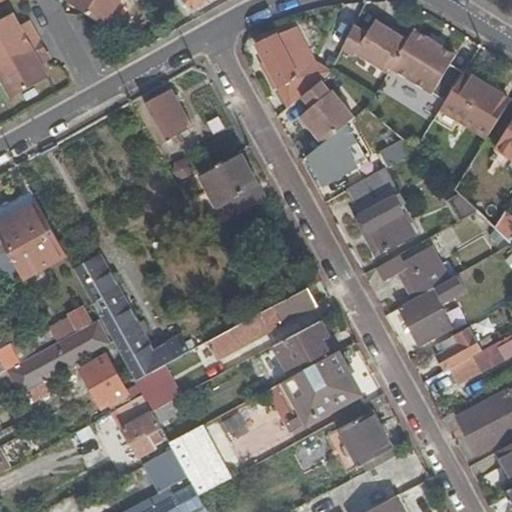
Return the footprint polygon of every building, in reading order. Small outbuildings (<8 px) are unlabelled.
[(71,0),(69,5),(106,27),(122,0),(71,0)] [(188,8),(181,0),(178,0),(176,2),(185,11),(188,8)] [(181,0),(188,8),(193,13),(204,0),(181,0)] [(0,19),(0,62),(38,41),(31,28),(20,34),(16,27),(10,14),(0,19)] [(27,21),(16,27),(20,34),(31,28),(27,21)] [(367,35),(353,27),(341,50),(353,57),(354,55),(385,74),(387,70),(406,40),(376,22),(367,35)] [(270,73),(289,107),(301,97),(325,79),(327,76),(331,70),(315,63),(295,30),(277,36),(256,47),(265,64),(262,66),(267,75),(270,73)] [(411,32),(406,40),(387,70),(443,104),(462,75),(449,67),(453,58),(440,50),(441,48),(428,39),(426,41),(411,32)] [(45,80),(39,67),(35,60),(45,54),(38,41),(0,62),(0,84),(9,100),(45,80)] [(39,67),(49,61),(45,54),(35,60),(39,67)] [(465,69),(462,75),(500,98),(503,92),(465,69)] [(500,98),(462,75),(443,104),(440,110),(486,140),(508,104),(500,98)] [(325,79),(301,97),(309,109),(300,116),(321,144),(346,124),(357,115),(336,88),(333,90),(325,79)] [(171,91),(145,105),(165,142),(191,127),(171,91)] [(511,161),(511,122),(495,150),(511,161)] [(321,144),(305,157),(321,186),(365,161),(346,124),(321,144)] [(381,156),(388,170),(411,159),(404,144),(381,156)] [(238,153),(199,174),(217,208),(223,204),(256,187),(238,153)] [(386,171),(346,192),(356,211),(367,232),(370,231),(381,252),(414,234),(394,198),(399,195),(386,171)] [(223,204),(230,217),(262,200),(256,187),(223,204)] [(30,193),(0,209),(0,240),(5,251),(19,276),(64,253),(30,193)] [(459,223),(477,213),(459,195),(448,201),(459,223)] [(375,256),(381,252),(370,231),(367,232),(356,211),(353,213),(375,256)] [(511,225),(501,219),(494,230),(503,238),(511,225)] [(511,239),(511,225),(503,238),(509,244),(511,239)] [(401,281),(412,301),(448,281),(430,248),(402,264),(404,269),(409,277),(401,281)] [(398,257),(375,269),(382,281),(404,269),(402,264),(398,257)] [(97,260),(75,272),(100,319),(113,343),(135,382),(176,360),(188,353),(179,337),(153,351),(109,272),(106,274),(97,260)] [(412,301),(399,309),(419,346),(449,330),(438,308),(443,306),(439,297),(461,285),(456,277),(448,281),(412,301)] [(315,305),(306,289),(255,317),(210,341),(219,358),(315,305)] [(56,344),(37,354),(19,364),(11,369),(24,392),(26,391),(44,381),(109,345),(96,321),(56,344)] [(330,337),(321,322),(272,347),(288,378),(331,355),(323,341),(330,337)] [(438,354),(446,370),(449,369),(475,355),(494,345),(490,338),(479,344),(469,327),(440,343),(443,350),(438,354)] [(337,352),(330,337),(323,341),(331,355),(337,352)] [(28,339),(11,349),(18,363),(19,364),(37,354),(28,339)] [(18,363),(11,349),(0,354),(0,361),(5,370),(18,363)] [(337,352),(331,355),(288,378),(285,380),(307,422),(359,394),(337,352)] [(475,355),(449,369),(459,388),(485,373),(475,355)] [(143,396),(138,388),(126,394),(105,357),(81,370),(102,408),(108,405),(113,413),(143,396)] [(184,374),(176,360),(135,382),(138,388),(143,396),(147,405),(151,412),(179,397),(170,381),(184,374)] [(11,369),(5,372),(19,395),(24,392),(11,369)] [(44,381),(26,391),(33,402),(50,392),(44,381)] [(478,453),(511,433),(511,397),(508,391),(459,418),(478,453)] [(113,413),(109,415),(114,425),(126,417),(147,405),(143,396),(113,413)] [(184,405),(179,397),(151,412),(160,427),(181,415),(177,410),(184,405)] [(130,424),(151,412),(147,405),(126,417),(130,424)] [(160,427),(151,412),(130,424),(122,428),(139,458),(155,448),(154,446),(161,442),(156,432),(161,430),(160,427)] [(362,474),(394,457),(371,412),(338,429),(362,474)] [(188,479),(196,493),(228,476),(203,428),(170,446),(172,450),(188,479)] [(511,443),(497,451),(511,478),(511,443)] [(0,474),(11,469),(0,449),(0,474)] [(159,494),(188,479),(172,450),(143,466),(159,494)] [(206,511),(197,495),(196,493),(188,479),(159,494),(126,511),(206,511)] [(401,511),(394,498),(367,511),(401,511)]
